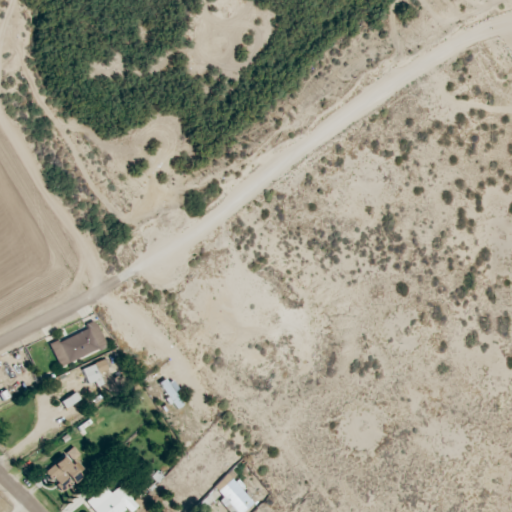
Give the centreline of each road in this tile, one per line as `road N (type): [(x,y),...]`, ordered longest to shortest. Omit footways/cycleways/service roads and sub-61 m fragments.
road 1 (residential): [(150,262),(457,40)]
road 2 (residential): [(0,346),(150,262)]
